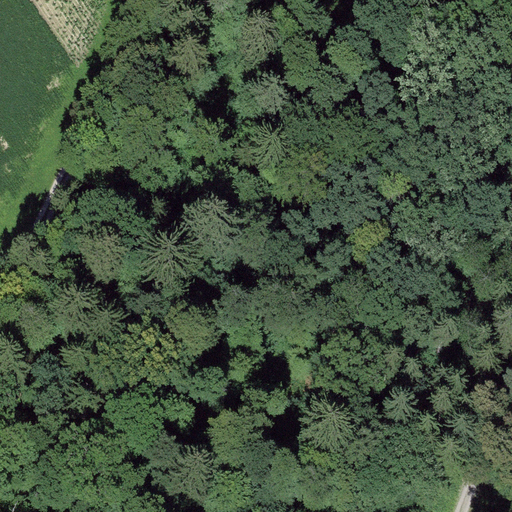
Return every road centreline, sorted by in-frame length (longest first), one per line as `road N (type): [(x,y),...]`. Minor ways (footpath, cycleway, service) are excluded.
road 1 (track): [(152,0),(0,293)]
road 2 (track): [(458,511),(511,383)]
road 3 (track): [(511,95),(432,0)]
